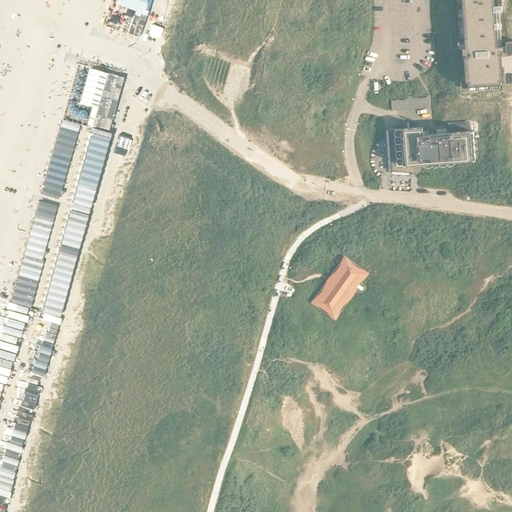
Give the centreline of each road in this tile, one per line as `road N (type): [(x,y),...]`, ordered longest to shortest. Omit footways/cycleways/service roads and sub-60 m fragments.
road 1 (track): [(185,99),(20,0)]
road 2 (unclassified): [(511,212),(379,197)]
